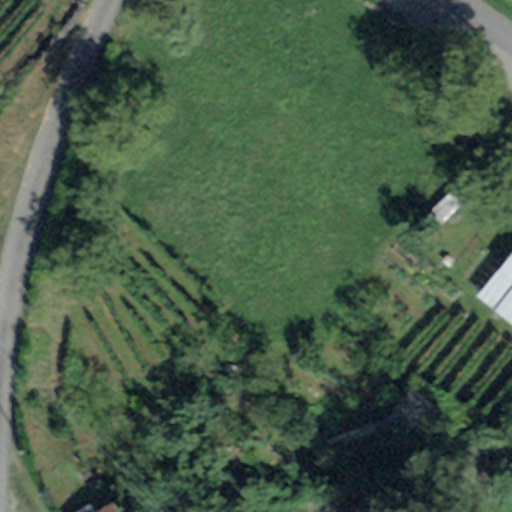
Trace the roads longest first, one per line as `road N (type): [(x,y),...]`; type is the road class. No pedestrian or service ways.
road 1 (residential): [(104,0),(17,224),(0,370)]
road 2 (tertiary): [(405,0),(511,73)]
